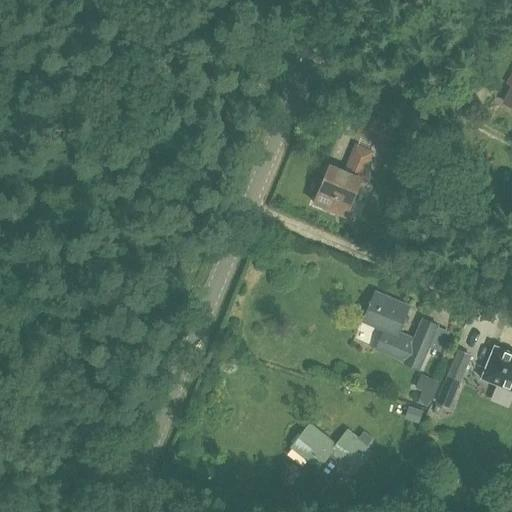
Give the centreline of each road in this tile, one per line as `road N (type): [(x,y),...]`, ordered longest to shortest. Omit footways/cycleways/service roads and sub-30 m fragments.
road 1 (tertiary): [(129,511),(334,0)]
road 2 (unknown): [(252,204),(511,317)]
